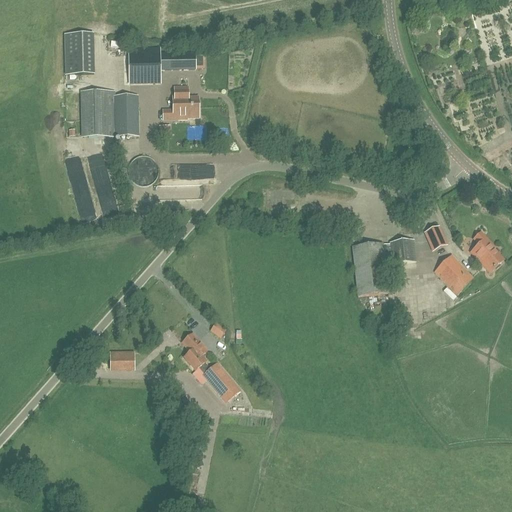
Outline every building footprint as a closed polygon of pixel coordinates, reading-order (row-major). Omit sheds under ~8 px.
[(65,36),(65,76),(94,76),(93,36),(65,36)] [(159,51),(129,52),(130,86),(160,86),(159,51)] [(171,54),(171,71),(195,70),(195,54),(171,54)] [(198,99),(188,99),(188,89),(174,90),(174,98),(173,98),(173,112),(163,112),(163,122),(187,121),(187,119),(199,119),(198,99)] [(138,97),(114,98),(114,93),(82,94),(83,139),(139,137),(138,97)] [(167,128),(158,128),(159,142),(167,142),(167,128)] [(130,160),(130,179),(152,180),(152,160),(130,160)] [(423,234),(432,253),(447,246),(439,227),(423,234)] [(469,254),(489,275),(505,262),(494,250),(496,248),(481,233),(472,240),(477,247),(469,254)] [(389,245),(383,246),(383,245),(351,248),(357,298),(389,295),(385,264),(391,264),(392,265),(416,262),(414,241),(389,244),(389,245)] [(473,279),(451,256),(433,273),(456,297),(473,279)] [(216,323),(210,332),(220,339),(227,331),(216,323)] [(206,363),(202,357),(207,352),(192,336),(182,345),(190,354),(184,360),(196,372),(199,369),(205,376),(204,377),(222,399),(236,387),(217,365),(211,371),(205,364),(206,363)] [(135,352),(110,353),(110,372),(135,372),(135,352)] [(189,431),(200,422),(195,417),(184,426),(189,431)] [(194,500),(191,511),(200,511),(203,503),(194,500)]
